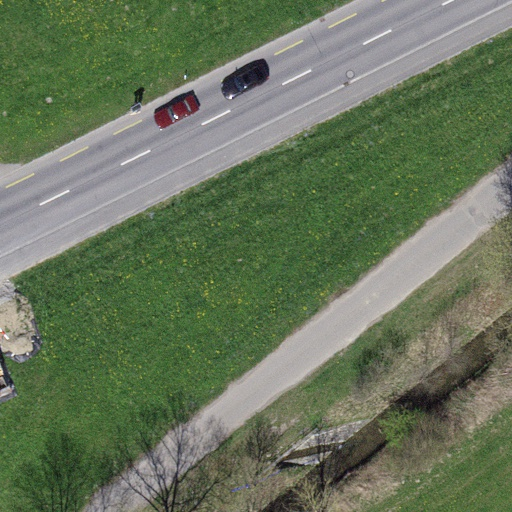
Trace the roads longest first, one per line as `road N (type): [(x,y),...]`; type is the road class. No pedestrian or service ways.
road 1 (track): [(511,183),(110,511)]
road 2 (secondary): [(449,0),(0,224)]
